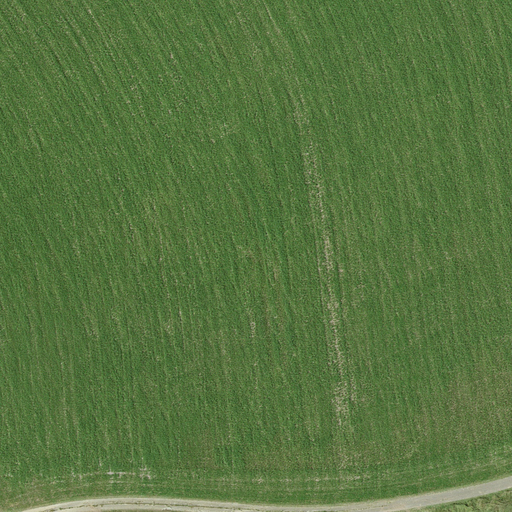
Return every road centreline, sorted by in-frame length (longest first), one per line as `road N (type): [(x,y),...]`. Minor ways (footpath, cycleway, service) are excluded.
road 1 (track): [(71,511),(143,503),(269,511)]
road 2 (track): [(365,511),(511,485)]
